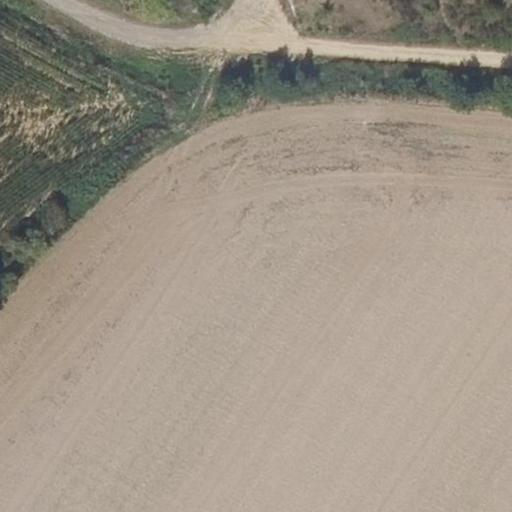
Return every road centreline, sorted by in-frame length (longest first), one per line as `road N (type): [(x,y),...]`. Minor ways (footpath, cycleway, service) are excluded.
road 1 (track): [(56,0),(148,43),(511,65)]
road 2 (track): [(239,47),(205,111),(61,198),(0,278)]
